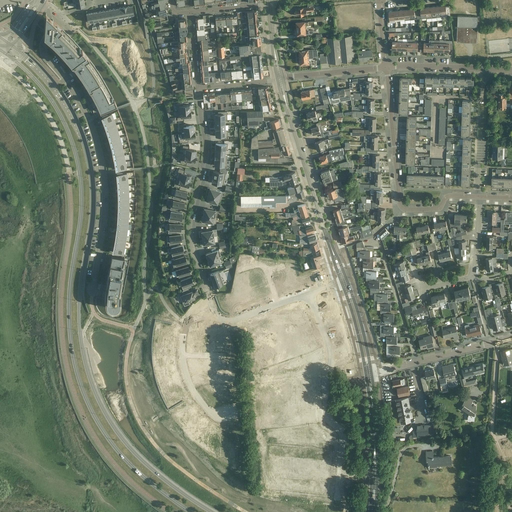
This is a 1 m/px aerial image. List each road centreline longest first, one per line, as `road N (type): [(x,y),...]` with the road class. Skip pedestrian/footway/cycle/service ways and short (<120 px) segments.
road 1 (primary): [(211,511),(122,441),(95,395),(80,333),(91,202),(86,154),(59,93),(13,46)]
road 2 (primary): [(4,51),(41,87),(74,148),(81,202),(67,329),(86,401),(112,444),(189,511)]
road 3 (residential): [(91,295),(103,174),(90,123),(42,51),(49,9)]
road 4 (residential): [(213,311),(189,233),(204,156),(199,88)]
road 5 (residential): [(477,194),(446,193),(435,209),(399,205),(383,67)]
road 6 (residential): [(339,472),(343,433),(329,421),(324,384),(331,361),(309,294)]
road 7 (tertiary): [(327,234),(280,79)]
road 8 (residential): [(412,263),(426,288),(472,275),(480,195)]
road 9 (residential): [(229,413),(208,413),(184,366),(185,324),(213,311)]
road 10 (residential): [(0,62),(47,112),(68,172)]
road 11 (residential): [(417,362),(373,238)]
road 12 (residential): [(477,194),(479,69)]
